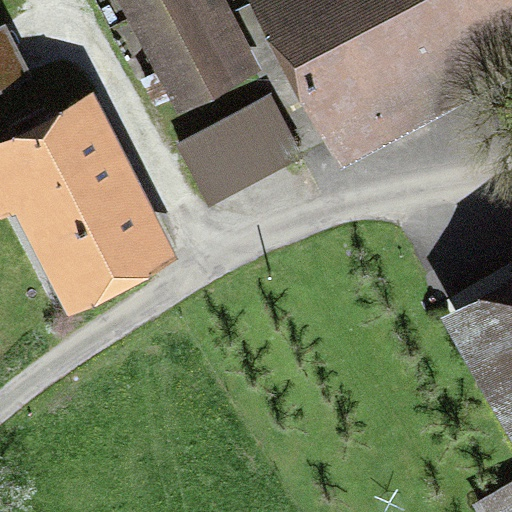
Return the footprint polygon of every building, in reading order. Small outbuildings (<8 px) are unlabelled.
[(215,0),(134,0),(174,85),(240,54),(215,0)] [(511,0),(274,0),(340,127),(511,38),(511,0)] [(59,60),(0,91),(0,189),(55,296),(155,244),(59,60)] [(262,98),(184,138),(208,185),(287,145),(262,98)] [(511,274),(459,303),(511,399),(511,274)] [(511,511),(511,481),(476,502),(481,511),(511,511)]
